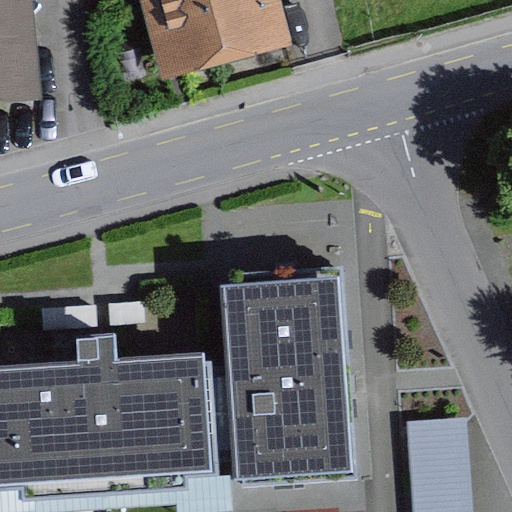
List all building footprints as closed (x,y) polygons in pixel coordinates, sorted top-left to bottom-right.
[(13,0),(0,0),(0,90),(22,88),(13,0)] [(139,0),(161,87),(284,56),(270,0),(139,0)] [(224,286),(239,486),(355,477),(341,277),(224,286)] [(93,306),(43,310),(45,329),(94,325),(93,306)] [(0,379),(0,498),(212,485),(205,362),(120,367),(117,330),(73,333),(76,375),(0,379)] [(473,511),(468,429),(408,432),(411,511),(473,511)]
